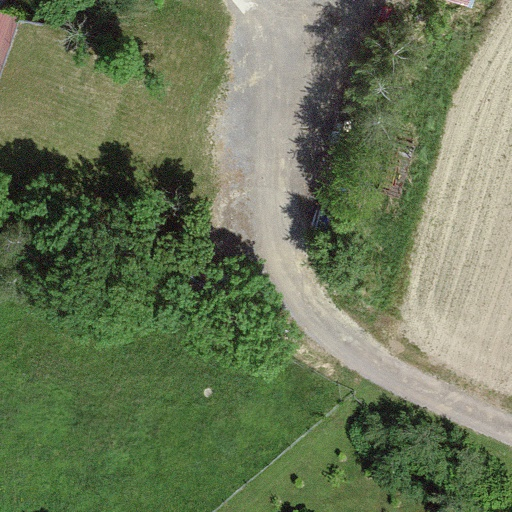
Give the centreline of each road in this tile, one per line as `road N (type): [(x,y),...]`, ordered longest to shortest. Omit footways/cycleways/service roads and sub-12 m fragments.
road 1 (residential): [(254,0),(274,59),(274,238),(297,293),(335,337)]
road 2 (track): [(335,337),(511,429)]
